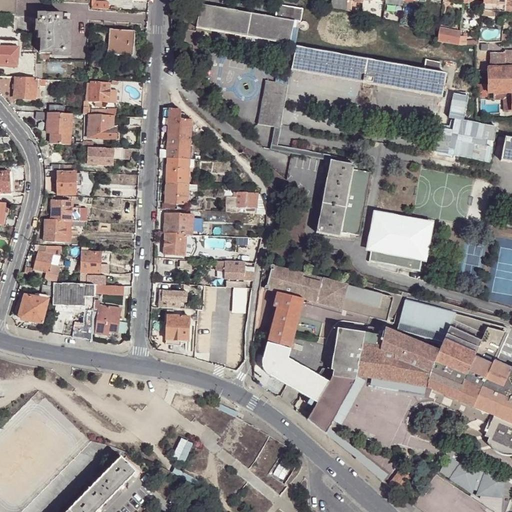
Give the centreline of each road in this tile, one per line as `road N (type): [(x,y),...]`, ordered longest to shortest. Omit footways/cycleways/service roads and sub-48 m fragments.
road 1 (residential): [(156,70),(240,162),(269,207),(246,363),(233,393)]
road 2 (motorway): [(307,511),(235,458),(160,417),(0,366)]
road 3 (residential): [(137,363),(156,70)]
road 4 (motorway): [(0,391),(152,441),(226,480),(265,511)]
road 5 (residential): [(0,112),(33,170),(0,316)]
road 6 (tertiary): [(0,339),(137,363)]
